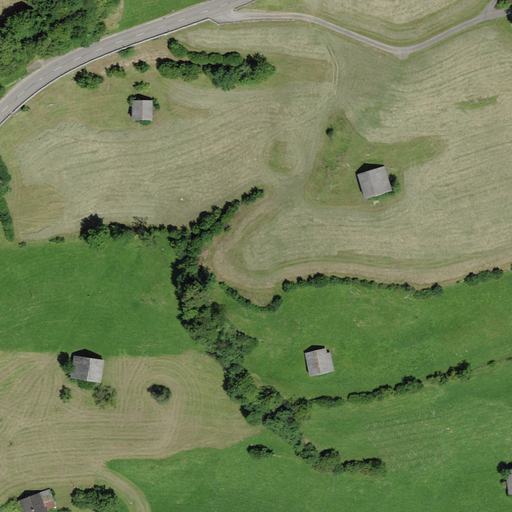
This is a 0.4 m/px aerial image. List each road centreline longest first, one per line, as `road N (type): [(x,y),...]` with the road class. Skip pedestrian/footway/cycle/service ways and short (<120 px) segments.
road 1 (track): [(500,0),(480,19),(403,54),(307,18),(228,19),(210,9)]
road 2 (secondary): [(0,111),(73,56),(236,0)]
